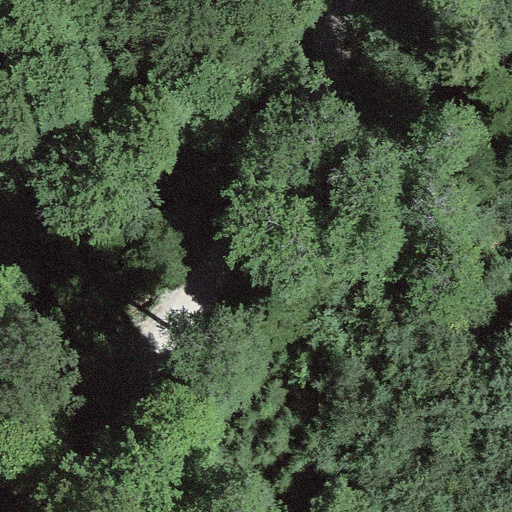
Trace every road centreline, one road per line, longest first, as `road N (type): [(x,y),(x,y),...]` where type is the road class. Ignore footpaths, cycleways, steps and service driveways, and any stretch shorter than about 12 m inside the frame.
road 1 (track): [(341,0),(321,72),(238,231),(68,511)]
road 2 (track): [(0,260),(51,203),(170,0)]
